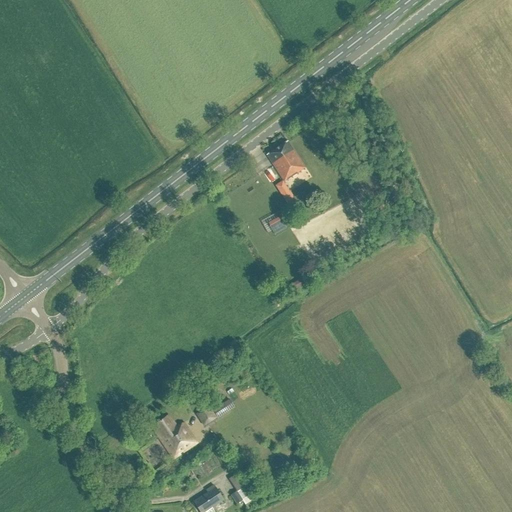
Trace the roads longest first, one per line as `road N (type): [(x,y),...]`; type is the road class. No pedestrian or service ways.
road 1 (unclassified): [(48,330),(130,238),(440,0)]
road 2 (primary): [(23,297),(410,0)]
road 3 (unclassified): [(126,511),(68,424),(61,356),(48,330)]
